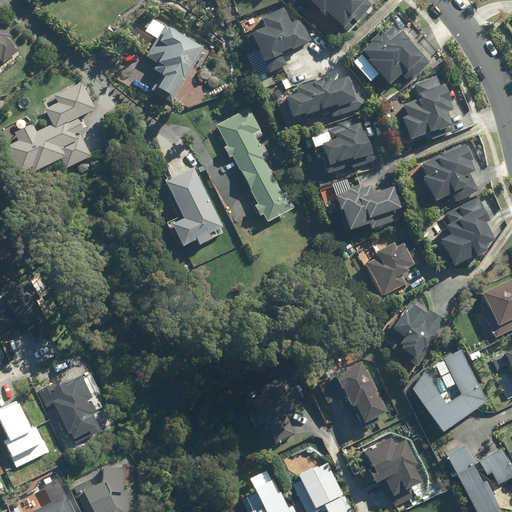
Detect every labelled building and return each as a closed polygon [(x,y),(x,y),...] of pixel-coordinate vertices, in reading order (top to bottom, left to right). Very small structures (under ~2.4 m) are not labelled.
[(291,0),(291,1),(327,34),(336,24),(346,33),(350,29),(346,25),(351,19),(355,23),(371,6),(365,0),(291,0)] [(249,33),(266,74),(285,66),(280,54),(310,41),(300,19),(289,24),(282,9),(259,19),(263,27),(249,33)] [(0,23),(0,60),(3,63),(20,50),(10,38),(12,37),(1,23),(0,23)] [(165,25),(147,57),(158,63),(154,70),(161,74),(151,91),(172,103),(204,48),(165,25)] [(361,54),(351,63),(369,82),(377,75),(387,86),(403,71),(405,73),(402,75),(407,80),(409,78),(411,80),(429,63),(400,32),(398,33),(392,27),(382,36),(379,32),(368,42),(369,44),(360,52),(361,54)] [(296,94),(285,97),(292,118),(303,114),(304,117),(329,108),(332,118),(365,107),(359,92),(355,93),(349,76),(330,82),(329,81),(322,84),(321,81),(313,84),(313,82),(294,88),(296,94)] [(399,119),(408,140),(428,133),(430,139),(453,131),(445,113),(451,110),(448,103),(449,102),(442,85),(439,86),(435,76),(412,85),(418,99),(400,105),(405,116),(399,119)] [(5,147),(19,174),(30,169),(32,173),(59,160),(63,170),(90,157),(79,133),(82,131),(76,119),(94,110),(81,83),(53,96),(57,104),(43,110),(51,125),(35,132),(32,124),(13,133),(17,141),(5,147)] [(216,125),(268,222),(294,208),(286,193),(283,194),(265,161),(267,160),(253,134),(261,130),(249,108),(216,125)] [(325,133),(309,138),(316,160),(321,158),(326,174),(350,166),(350,169),(375,160),(367,138),(364,139),(356,117),(337,124),(338,127),(325,131),(325,133)] [(421,177),(433,202),(449,194),(453,203),(477,191),(469,173),(473,171),(468,161),(470,160),(463,145),(460,146),(459,144),(418,164),(424,176),(421,177)] [(223,227),(194,168),(166,182),(184,219),(172,225),(184,247),(197,240),(200,246),(212,239),(210,234),(223,227)] [(340,210),(347,231),(368,224),(369,229),(407,217),(400,196),(397,197),(393,185),(371,192),(369,186),(361,189),(360,185),(345,190),(345,192),(333,196),(338,211),(340,210)] [(438,240),(452,267),(485,251),(483,246),(493,241),(484,223),(489,220),(477,197),(444,214),(449,224),(443,226),(448,236),(438,240)] [(0,260),(4,259),(8,267),(24,259),(5,219),(0,221),(0,260)] [(363,265),(379,297),(404,285),(401,279),(408,276),(405,269),(426,259),(414,236),(397,244),(396,242),(374,253),(377,258),(363,265)] [(494,338),(511,329),(511,279),(482,294),(488,307),(480,311),(494,338)] [(37,300),(28,281),(2,294),(18,327),(24,324),(34,342),(50,334),(34,302),(37,300)] [(390,348),(416,367),(447,323),(416,301),(412,305),(409,303),(390,329),(399,336),(390,348)] [(444,433),(488,402),(461,350),(443,359),(462,394),(447,404),(429,378),(424,373),(413,390),(444,433)] [(379,418),(387,414),(362,362),(318,384),(328,404),(347,395),(361,424),(363,424),(365,428),(380,421),(379,418)] [(53,384),(37,391),(68,456),(89,446),(87,441),(92,438),(90,435),(99,431),(92,415),(96,414),(89,399),(91,398),(80,376),(55,388),(53,384)] [(248,393),(241,397),(251,417),(252,417),(258,429),(267,425),(276,445),(297,435),(287,414),(300,408),(297,402),(305,398),(297,381),(289,385),(285,376),(260,388),(264,397),(252,402),(248,393)] [(15,468),(48,452),(42,440),(40,442),(33,428),(28,430),(15,402),(0,408),(0,428),(5,440),(2,442),(9,458),(10,458),(15,468)] [(394,446),(390,439),(364,452),(372,468),(368,471),(375,484),(377,483),(385,499),(388,497),(393,507),(415,496),(410,488),(421,483),(413,467),(417,465),(404,441),(394,446)] [(465,445),(446,455),(475,511),(498,511),(501,509),(486,482),(482,484),(473,466),(476,465),(465,445)] [(511,471),(501,449),(478,461),(486,476),(492,473),(498,486),(511,478),(511,471)] [(293,486),(306,511),(318,511),(326,508),(328,511),(351,511),(352,511),(341,489),(340,490),(328,464),(318,469),(318,467),(300,476),(302,482),(293,486)] [(122,492),(123,471),(105,469),(103,484),(91,489),(88,481),(75,486),(86,511),(126,511),(128,492),(122,492)] [(289,511),(281,494),(278,496),(272,483),(256,490),(258,495),(247,500),(252,511),(289,511)] [(64,497),(30,511),(73,511),(68,501),(66,502),(64,497)]
